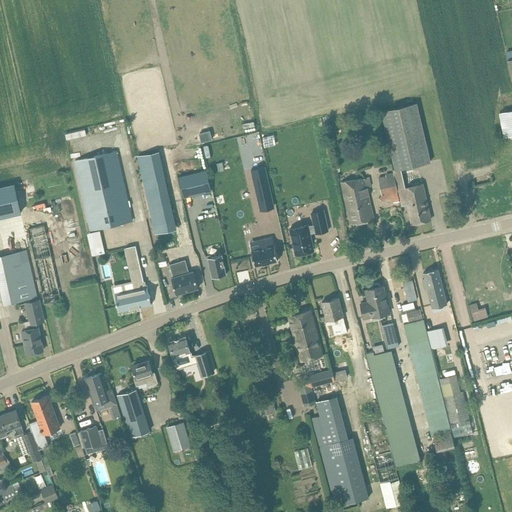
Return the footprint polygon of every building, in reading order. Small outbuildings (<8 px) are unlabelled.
[(395,170),(430,162),(417,102),(381,110),(395,170)] [(244,110),(247,123),(256,121),(254,108),(244,110)] [(511,109),(499,112),(504,136),(511,134),(511,109)] [(85,129),(65,134),(67,140),(86,135),(85,129)] [(132,221),(130,211),(116,152),(75,161),(88,220),(90,230),(132,221)] [(218,154),(219,167),(236,165),(234,152),(218,154)] [(511,167),(498,171),(501,182),(511,178),(511,167)] [(207,170),(179,176),(183,197),(211,191),(207,170)] [(431,220),(428,210),(423,185),(407,188),(403,170),(394,172),(399,196),(402,206),(407,204),(412,224),(431,220)] [(392,198),(394,203),(398,202),(392,172),(385,174),(385,176),(377,178),(381,195),(378,199),(383,202),(386,199),(392,198)] [(277,209),(270,176),(256,179),(260,193),(262,192),(263,201),(262,201),(264,212),(277,209)] [(369,177),(341,182),(348,214),(350,224),(374,219),(371,209),(366,187),(371,186),(369,177)] [(294,185),(296,203),(308,202),(307,194),(321,193),(320,181),(294,185)] [(0,186),(0,216),(21,212),(15,183),(14,183),(0,186)] [(276,195),(278,207),(291,205),(289,194),(276,195)] [(170,204),(149,208),(155,233),(162,231),(161,224),(174,221),(170,204)] [(242,211),(244,224),(256,222),(255,210),(242,211)] [(308,225),(290,229),(296,255),(314,250),(310,234),(316,232),(316,233),(328,231),(323,210),(312,213),(314,225),(308,226),(308,225)] [(61,300),(59,290),(45,225),(28,229),(42,294),(44,304),(61,300)] [(252,250),(251,250),(254,266),(278,261),(274,245),(273,245),(273,243),(272,238),(260,240),(262,248),(257,249),(252,250)] [(102,244),(90,247),(92,256),(104,253),(102,244)] [(135,245),(126,248),(127,253),(129,261),(138,259),(135,245)] [(27,250),(0,255),(0,288),(4,305),(37,297),(27,250)] [(214,256),(206,258),(208,263),(209,263),(210,265),(210,266),(212,278),(226,275),(224,265),(221,254),(214,256)] [(177,295),(199,288),(194,272),(189,273),(186,260),(170,265),(174,278),(172,278),(177,295)] [(135,289),(115,294),(116,299),(116,300),(117,302),(116,302),(116,304),(117,304),(119,312),(151,305),(149,297),(150,297),(150,295),(149,295),(147,287),(144,287),(144,286),(140,268),(131,270),(133,278),(135,289)] [(447,305),(440,279),(438,269),(423,272),(425,279),(422,279),(425,290),(427,289),(432,309),(447,305)] [(417,299),(412,281),(403,283),(408,302),(417,299)] [(382,305),(384,314),(389,313),(383,285),(380,286),(379,284),(377,283),(369,285),(367,286),(368,289),(365,290),(367,297),(375,295),(377,306),(382,305)] [(375,295),(367,297),(368,302),(360,304),(364,318),(372,316),(372,317),(384,314),(382,305),(377,306),(375,295)] [(325,316),(319,318),(322,327),(324,336),(347,330),(341,307),(338,298),(322,302),(325,316)] [(43,351),(38,327),(37,327),(36,323),(44,322),(39,300),(26,303),(30,320),(24,322),(26,330),(22,331),(22,333),(21,333),(23,340),(24,339),(27,354),(43,351)] [(401,305),(403,310),(414,307),(413,301),(401,305)] [(485,307),(470,312),(472,319),(488,315),(485,307)] [(420,309),(406,312),(408,322),(423,318),(420,309)] [(323,356),(313,320),(310,310),(289,316),(291,326),(302,362),(323,356)] [(408,322),(404,323),(410,345),(419,382),(421,396),(432,437),(433,436),(452,432),(441,388),(431,349),(426,331),(423,318),(408,322)] [(388,349),(398,346),(392,323),(383,325),(388,349)] [(511,332),(499,336),(511,384),(511,332)] [(194,366),(188,346),(185,336),(168,342),(171,351),(173,357),(183,354),(187,368),(194,366)] [(374,351),(366,353),(370,368),(391,452),(395,467),(420,461),(391,350),(374,355),(374,351)] [(136,386),(146,383),(147,386),(158,383),(154,372),(153,373),(149,360),(132,366),(136,378),(134,379),(136,386)] [(327,371),(308,376),(311,387),(335,380),(332,369),(327,371)] [(107,390),(104,383),(101,373),(85,378),(88,388),(93,405),(94,405),(96,411),(117,404),(112,389),(107,390)] [(130,437),(148,431),(150,430),(136,387),(116,394),(130,437)] [(460,392),(444,396),(451,424),(470,419),(462,391),(460,392)] [(272,392),(259,395),(262,407),(264,406),(266,415),(276,412),(274,404),(275,404),(272,392)] [(29,423),(32,432),(36,444),(39,450),(49,446),(44,434),(60,428),(51,405),(48,395),(31,402),(35,411),(38,420),(29,423)] [(336,396),(315,402),(324,433),(317,436),(336,506),(368,497),(352,438),(348,439),(336,396)] [(81,404),(72,407),(74,414),(83,411),(81,404)] [(39,450),(36,444),(32,432),(25,435),(24,432),(19,419),(16,410),(0,416),(1,416),(0,416),(0,436),(1,439),(9,435),(7,430),(14,427),(17,435),(15,436),(23,456),(30,453),(33,462),(42,458),(39,450)] [(229,418),(220,420),(223,432),(232,431),(229,418)] [(183,421),(166,426),(173,449),(190,444),(183,421)] [(109,448),(104,433),(99,435),(97,426),(80,431),(87,454),(109,448)] [(76,432),(70,434),(74,446),(80,444),(76,432)] [(437,450),(454,445),(451,434),(434,439),(437,450)] [(299,468),(313,465),(309,447),(295,450),(299,468)] [(0,469),(2,470),(11,466),(9,461),(3,455),(0,456),(0,469)] [(386,507),(405,502),(399,478),(379,483),(386,507)] [(0,488),(0,503),(7,501),(4,494),(21,487),(18,481),(0,488)] [(47,502),(59,498),(54,486),(42,490),(47,502)] [(47,502),(38,506),(40,510),(49,506),(47,502)]
